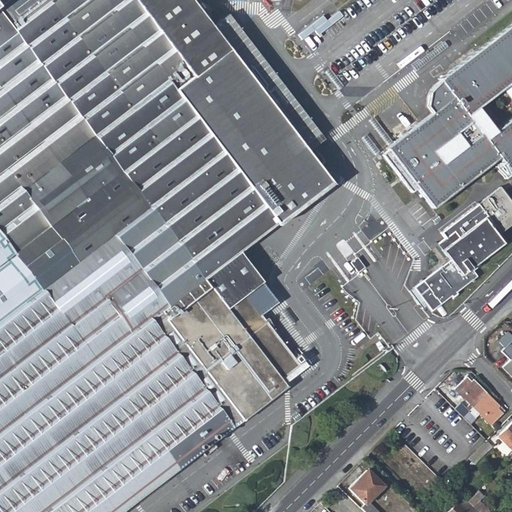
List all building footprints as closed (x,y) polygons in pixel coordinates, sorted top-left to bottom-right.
[(0,0),(0,511),(121,511),(151,489),(286,386),(280,378),(296,365),(258,314),(278,299),(262,278),(239,249),(273,222),(329,178),(302,142),(319,130),(223,5),(206,17),(193,0),(0,0)] [(511,174),(511,173),(511,23),(422,89),(431,100),(425,104),(432,113),(380,151),(410,191),(416,186),(431,207),(499,157),(511,174)] [(430,303),(449,289),(451,291),(456,287),(455,285),(476,269),(472,263),(507,237),(501,228),(511,220),(511,197),(499,180),(478,197),(488,212),(460,232),(455,226),(446,233),(444,230),(436,236),(448,252),(412,280),(425,297),(430,303)] [(419,201),(407,211),(419,225),(431,215),(419,201)] [(425,297),(412,280),(407,284),(420,301),(425,297)] [(459,402),(453,408),(462,417),(485,392),(472,379),(469,381),(465,377),(454,389),(463,398),(464,397),(470,404),(465,408),(459,402)] [(499,406),(485,392),(462,417),(469,424),(480,414),(481,414),(480,415),(490,425),(504,410),(499,405),(499,406)] [(511,420),(497,436),(511,450),(511,420)] [(491,446),(486,440),(468,458),(474,464),(491,446)] [(348,488),(364,504),(368,500),(382,487),(366,471),(348,488)] [(485,495),(479,489),(467,502),(477,511),(491,511),(480,500),(485,495)] [(379,511),(368,500),(364,504),(371,511),(370,511),(379,511)] [(477,511),(467,502),(465,504),(462,502),(459,505),(455,502),(446,511),(477,511)]
